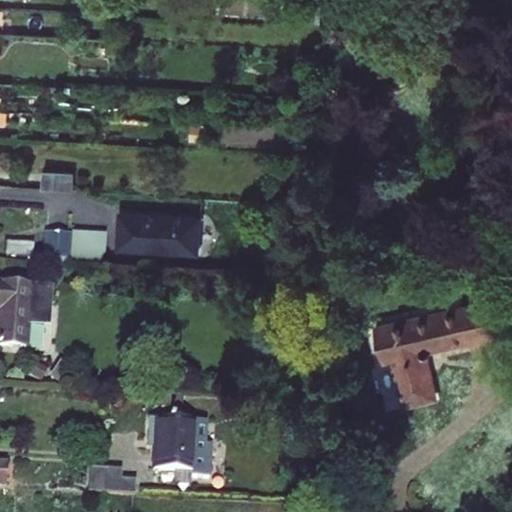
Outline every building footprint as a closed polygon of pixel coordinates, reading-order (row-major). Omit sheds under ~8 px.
[(114,58),(115,42),(4,36),(3,53),(3,61),(76,66),(77,56),(114,58)] [(76,75),(76,66),(3,61),(2,70),(76,75)] [(0,131),(9,132),(13,114),(0,113),(0,131)] [(72,176),(43,174),(42,192),(71,194),(72,176)] [(197,255),(199,223),(120,218),(118,250),(197,255)] [(56,267),(74,268),(76,235),(58,234),(56,267)] [(34,283),(33,321),(52,322),(53,283),(34,283)] [(27,347),(31,289),(0,287),(0,321),(3,321),(2,346),(27,347)] [(471,344),(496,339),(487,302),(377,326),(384,360),(394,357),(401,391),(408,399),(419,400),(429,395),(433,385),(426,351),(470,341),(471,344)] [(62,389),(72,375),(63,368),(53,382),(62,389)] [(191,422),(154,420),(151,472),(188,474),(206,475),(207,447),(190,446),(191,422)] [(12,466),(0,464),(0,490),(11,491),(12,466)] [(93,495),(106,495),(107,474),(107,470),(94,470),(93,495)] [(107,474),(106,495),(136,496),(137,484),(121,483),(122,474),(107,474)]
